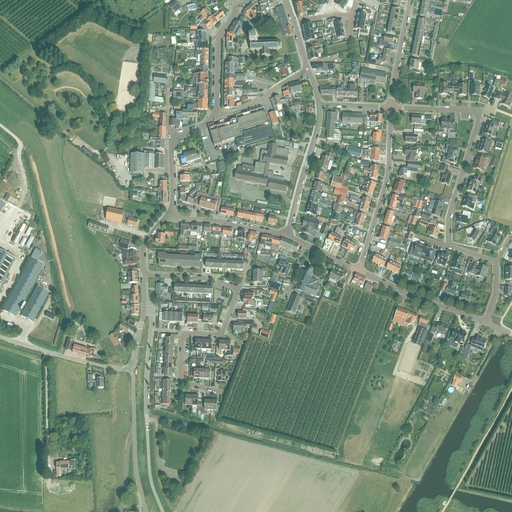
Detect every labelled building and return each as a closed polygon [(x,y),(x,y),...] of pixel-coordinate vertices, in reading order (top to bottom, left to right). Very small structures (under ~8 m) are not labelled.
[(268,4),(266,0),(260,0),(259,1),(260,6),(259,6),(261,12),(262,11),(262,13),(265,13),(264,8),(265,8),(264,5),(268,4)] [(276,0),(266,0),(268,4),(269,9),(274,8),(279,7),(277,2),(276,0)] [(338,0),(335,0),(335,1),(337,2),(335,5),(343,10),(346,5),(338,0)] [(182,8),(178,3),(171,9),(175,14),(182,8)] [(299,15),(307,13),(306,9),(307,7),(303,4),(302,4),(301,3),(296,4),(299,15)] [(422,4),(421,10),(434,13),(435,10),(431,9),(432,6),(429,6),(429,5),(422,4)] [(247,18),(251,21),(251,20),(252,20),(257,16),(254,12),(256,10),(252,5),(245,11),(243,16),(247,18)] [(275,9),(276,10),(278,15),(284,36),(288,35),(286,28),(289,27),(283,6),(275,9)] [(213,27),(217,23),(205,9),(200,14),(204,19),(200,23),(203,26),(204,25),(208,30),(213,26),(213,27)] [(218,23),(225,17),(221,9),(213,17),(218,23)] [(358,13),(357,18),(368,20),(369,16),(371,16),(371,12),(362,10),(362,13),(362,14),(358,13)] [(236,21),(229,32),(235,36),(237,37),(243,26),(246,27),(249,22),(242,17),(238,23),(236,21)] [(357,18),(356,24),(367,26),(369,27),(369,23),(368,23),(368,20),(357,18)] [(336,19),(328,21),(329,25),(330,24),(331,28),(342,26),(341,21),(337,22),(336,19)] [(356,24),(355,29),(359,30),(358,33),(367,35),(368,31),(367,30),(367,26),(356,24)] [(331,28),(330,29),(330,32),(332,32),(333,35),(344,32),(342,26),(331,28)] [(195,42),(207,43),(207,37),(206,32),(197,32),(197,39),(198,40),(194,40),(195,42)] [(233,47),(233,43),(238,43),(238,40),(235,40),(235,36),(229,32),(227,36),(226,49),(234,49),(234,48),(233,47)] [(333,39),(332,39),(333,43),(342,41),(341,38),(345,37),(344,32),(333,35),(333,39)] [(256,51),(257,51),(257,50),(261,50),(261,51),(262,51),(262,55),(261,55),(261,56),(262,56),(262,57),(263,57),(263,56),(268,56),(268,57),(268,56),(272,56),(272,55),(272,50),(273,50),(277,50),(278,50),(280,48),(281,48),(282,48),(281,47),(281,44),(282,44),(282,43),(280,44),(278,42),(278,41),(277,41),(277,42),(258,43),(258,41),(257,41),(257,37),(258,37),(258,36),(257,36),(257,35),(255,35),(254,35),(254,36),(252,36),(252,35),(250,35),(250,36),(249,36),(249,37),(250,37),(250,41),(249,41),(249,42),(250,42),(250,49),(250,50),(250,52),(252,52),(252,50),(256,50),(256,51)] [(314,35),(304,37),(305,43),(311,42),(312,45),(324,42),(323,39),(315,41),(314,35)] [(393,44),(394,38),(385,36),(384,40),(380,39),(379,45),(387,47),(387,43),(393,44)] [(308,50),(310,60),(318,58),(317,54),(321,54),(318,44),(311,45),(312,49),(307,50),(308,50)] [(383,56),(379,56),(390,58),(391,51),(381,49),(380,52),(384,53),(383,56)] [(208,50),(200,50),(199,50),(199,51),(198,51),(198,52),(196,52),(196,54),(194,54),(193,58),(196,59),(196,55),(201,55),(201,67),(208,67),(208,54),(208,50)] [(379,59),(378,62),(389,64),(390,58),(379,56),(379,59)] [(225,75),(235,75),(235,64),(236,64),(236,58),(229,58),(228,64),(226,64),(225,75)] [(411,63),(409,69),(415,70),(415,72),(416,73),(419,74),(420,72),(422,63),(426,64),(427,61),(414,59),(414,62),(412,61),(412,63),(411,63)] [(285,70),(290,68),(289,63),(283,64),(283,66),(277,67),(281,77),(286,75),(285,70)] [(325,71),(335,71),(335,64),(323,64),(313,65),(313,70),(317,70),(317,72),(325,71)] [(385,84),(387,74),(362,69),(360,80),(385,84)] [(154,84),(166,85),(167,77),(155,75),(150,75),(149,84),(151,84),(154,84)] [(199,85),(208,85),(208,80),(208,75),(198,75),(194,75),(194,78),(197,78),(196,85),(199,85)] [(496,79),(493,87),(497,88),(500,81),(501,77),(497,76),(496,79)] [(230,80),(225,80),(225,89),(233,89),(233,83),(233,82),(233,81),(230,81),(230,80)] [(290,87),(291,91),(291,95),(295,94),(296,99),(300,98),(298,93),(303,92),(300,82),(289,85),(290,87)] [(154,102),(163,103),(165,86),(154,84),(151,84),(148,101),(154,102)] [(453,92),(454,85),(448,85),(441,84),(440,95),(447,95),(447,92),(450,92),(453,92)] [(481,93),(483,85),(479,85),(472,84),(471,96),(479,96),(479,93),(481,93)] [(199,85),(199,93),(208,93),(208,85),(199,85)] [(321,96),(336,95),(335,89),(331,89),(331,85),(326,85),(326,87),(320,87),(321,96)] [(349,85),(349,89),(348,98),(354,98),(354,97),(357,97),(358,91),(356,91),(357,90),(356,90),(356,86),(355,86),(355,85),(349,85)] [(425,85),(414,85),(413,93),(416,93),(416,99),(423,99),(423,93),(424,93),(425,85)] [(459,85),(454,85),(453,92),(457,93),(457,92),(459,92),(459,96),(466,96),(467,85),(459,85)] [(486,86),(483,85),(481,93),(483,93),(482,97),(489,100),(493,89),(486,86)] [(233,89),(225,89),(225,97),(234,97),(239,97),(239,89),(233,89)] [(284,93),(285,98),(286,99),(283,100),(286,109),(289,108),(287,101),(290,100),(289,97),(292,96),(291,95),(291,91),(284,93)] [(505,95),(498,92),(496,99),(502,101),(502,102),(505,103),(504,105),(509,107),(511,100),(511,96),(505,94),(505,95)] [(271,100),(275,112),(277,112),(278,112),(278,110),(282,109),(283,110),(286,109),(283,100),(280,101),(279,97),(278,97),(277,97),(276,97),(275,98),(273,99),(271,100)] [(187,106),(187,111),(197,111),(197,105),(198,105),(198,110),(207,110),(207,100),(199,100),(198,103),(196,103),(196,104),(194,104),(194,106),(187,106)] [(297,109),(301,108),(302,112),(306,112),(306,113),(303,113),(304,117),(306,117),(313,117),(312,106),(310,106),(309,103),(301,106),(301,105),(297,107),(297,109)] [(238,149),(255,143),(273,138),(265,112),(264,109),(236,117),(237,120),(236,120),(232,122),(232,121),(230,122),(231,122),(231,123),(217,127),(216,127),(217,129),(210,131),(211,134),(214,145),(235,139),(238,149)] [(197,118),(197,111),(187,111),(176,111),(176,120),(188,121),(188,118),(197,118)] [(278,123),(275,112),(269,114),(272,125),(278,123)] [(327,127),(327,128),(328,128),(328,130),(330,130),(334,130),(334,122),(337,122),(337,114),(335,114),(328,113),(327,121),(327,122),(327,127)] [(165,139),(166,118),(166,114),(161,114),(160,127),(158,127),(158,133),(159,133),(159,138),(165,139)] [(362,124),(363,115),(343,114),(342,123),(362,124)] [(376,127),(376,123),(382,123),(382,116),(376,115),(371,115),(370,119),(371,119),(370,122),(371,122),(371,126),(376,127)] [(421,117),(412,116),(412,124),(421,125),(421,120),(424,120),(424,117),(421,117)] [(448,130),(448,120),(442,120),(442,126),(438,126),(438,133),(444,133),(445,130),(448,130)] [(448,120),(448,130),(451,130),(452,133),(457,134),(457,127),(454,127),(454,120),(448,120)] [(487,124),(484,134),(491,136),(494,129),(497,130),(499,124),(492,122),(491,125),(487,124)] [(328,130),(327,139),(333,140),(338,140),(339,135),(333,135),(334,130),(330,130),(328,130)] [(380,142),(380,137),(381,137),(381,132),(377,131),(377,134),(374,134),(374,142),(369,142),(369,146),(375,146),(375,142),(380,142)] [(414,132),(414,135),(406,135),(405,143),(417,143),(417,136),(421,136),(421,133),(414,132)] [(164,140),(158,140),(158,139),(151,138),(150,142),(151,142),(151,149),(157,149),(164,149),(164,140)] [(490,142),(482,140),(479,151),(487,154),(490,142)] [(236,172),(235,179),(269,185),(268,189),(278,191),(286,192),(287,184),(283,183),(284,179),(273,176),(273,173),(268,172),(269,165),(269,163),(286,166),(288,160),(287,159),(289,150),(277,148),(277,146),(270,144),(269,151),(262,150),(260,160),(262,160),(261,163),(255,162),(255,167),(243,165),(242,167),(237,167),(236,172)] [(447,145),(445,151),(449,152),(448,155),(457,158),(458,157),(459,156),(459,154),(459,153),(459,152),(453,150),(454,147),(447,145)] [(407,149),(405,149),(405,156),(408,156),(407,161),(414,162),(415,156),(416,156),(417,149),(410,149),(407,148),(407,149)] [(361,158),(362,152),(350,149),(349,155),(361,158)] [(130,154),(130,159),(129,159),(128,164),(130,164),(130,173),(144,174),(144,169),(163,169),(164,155),(153,155),(153,151),(145,151),(145,155),(130,154)] [(195,152),(190,153),(192,158),(190,158),(192,162),(193,161),(194,165),(201,163),(200,159),(201,159),(199,155),(196,155),(195,152)] [(192,158),(190,153),(184,155),(185,159),(180,160),(182,167),(184,166),(184,164),(187,163),(192,162),(190,158),(192,158)] [(320,163),(319,168),(327,171),(330,161),(332,162),(333,160),(334,155),(326,153),(325,157),(323,157),(321,163),(320,163)] [(443,157),(441,163),(449,165),(450,162),(456,164),(456,163),(457,163),(458,160),(457,159),(457,158),(448,155),(447,158),(443,157)] [(486,160),(477,157),(476,162),(475,164),(474,168),(482,171),(486,160)] [(218,173),(225,172),(224,162),(217,163),(218,173)] [(408,167),(405,167),(404,170),(401,169),(400,172),(399,172),(399,177),(406,178),(407,172),(417,173),(418,169),(420,169),(421,165),(408,163),(408,167)] [(449,168),(442,166),(440,171),(444,173),(440,183),(449,186),(452,175),(447,173),(449,168)] [(318,171),(316,179),(324,181),(325,177),(328,177),(329,174),(326,173),(318,171)] [(378,174),(364,171),(364,174),(368,174),(367,175),(370,175),(370,179),(377,180),(378,174)] [(180,182),(181,182),(189,182),(190,182),(190,177),(188,177),(188,173),(182,173),(182,177),(180,177),(180,182)] [(331,186),(341,189),(343,183),(344,179),(339,178),(334,177),(331,186)] [(469,187),(468,186),(467,191),(471,192),(475,194),(478,185),(481,186),(483,180),(474,177),(473,180),(471,180),(469,187)] [(402,185),(404,182),(398,180),(397,184),(394,192),(401,194),(403,185),(402,185)] [(322,192),(324,184),(315,182),(313,189),(322,192)] [(360,186),(374,190),(376,184),(369,182),(367,188),(364,187),(365,185),(359,183),(358,185),(360,186)] [(154,188),(154,191),(160,191),(167,191),(167,183),(160,183),(160,188),(158,188),(154,188)] [(189,188),(189,186),(181,186),(181,189),(180,189),(180,195),(181,195),(181,200),(182,201),(181,201),(182,201),(187,197),(186,195),(186,189),(187,189),(189,188)] [(360,186),(360,188),(362,189),(361,193),(372,197),(374,190),(360,186)] [(346,198),(348,191),(342,189),(339,196),(346,198)] [(312,192),(311,198),(325,202),(326,198),(322,197),(323,195),(312,192)] [(159,197),(157,197),(157,201),(160,201),(160,204),(167,204),(167,193),(159,193),(159,197)] [(199,207),(204,209),(207,200),(208,195),(200,193),(198,199),(196,205),(199,206),(199,207)] [(187,197),(182,201),(182,202),(182,201),(183,203),(187,204),(193,206),(193,205),(196,205),(198,199),(197,198),(195,199),(194,201),(192,200),(192,198),(190,195),(187,197)] [(393,196),(391,202),(404,206),(405,203),(404,203),(405,199),(399,198),(393,196)] [(465,196),(462,207),(470,209),(473,199),(465,196)] [(212,201),(210,210),(215,212),(215,211),(218,211),(220,205),(221,199),(213,197),(212,201)] [(317,205),(319,206),(320,204),(324,205),(324,204),(325,202),(311,198),(309,203),(317,205)] [(358,199),(357,203),(369,206),(371,200),(364,198),(363,201),(358,199)] [(429,207),(441,211),(442,207),(443,204),(435,201),(435,202),(431,201),(431,200),(429,207)] [(351,204),(361,207),(360,210),(367,213),(369,206),(357,203),(352,201),(351,204)] [(315,206),(309,204),(306,213),(312,215),(312,214),(316,216),(319,207),(315,206)] [(440,214),(441,211),(429,207),(427,213),(431,214),(431,215),(439,217),(440,214)] [(122,224),(124,212),(108,209),(106,220),(122,224)] [(469,219),(471,213),(463,211),(462,216),(459,215),(458,223),(466,224),(468,219),(469,219)] [(134,214),(124,212),(122,224),(137,227),(138,219),(133,218),(134,214)] [(388,212),(386,218),(392,220),(394,220),(395,217),(393,216),(394,213),(388,212)] [(276,215),(270,214),(268,223),(276,225),(277,218),(275,218),(276,215)] [(358,214),(357,220),(364,222),(366,216),(358,214)] [(348,217),(347,221),(355,224),(355,226),(362,229),(364,222),(357,220),(354,219),(353,219),(351,218),(348,217)] [(414,226),(416,226),(418,219),(412,217),(410,224),(410,225),(414,226)] [(386,218),(384,224),(390,226),(391,222),(393,223),(394,220),(392,220),(386,218)] [(303,233),(312,235),(313,231),(317,232),(320,223),(305,219),(302,228),(304,228),(303,233)] [(107,234),(109,228),(90,221),(88,227),(107,234)] [(190,227),(190,224),(181,224),(180,231),(181,231),(180,236),(180,237),(184,238),(185,231),(189,232),(189,227),(190,227)] [(201,231),(202,225),(191,224),(190,232),(197,233),(197,234),(200,234),(200,231),(201,231)] [(214,235),(220,236),(221,231),(221,227),(213,226),(213,231),(215,231),(214,235)] [(383,227),(382,233),(396,237),(397,234),(395,233),(395,234),(390,232),(391,229),(383,227)] [(437,235),(439,230),(432,227),(429,236),(437,239),(438,236),(437,235)] [(493,227),(489,234),(492,235),(488,242),(495,246),(497,243),(498,244),(500,240),(498,240),(500,236),(496,234),(498,230),(493,227)] [(471,228),(465,230),(466,234),(470,236),(468,238),(474,242),(479,233),(471,228)] [(221,231),(220,236),(223,237),(223,235),(228,236),(228,239),(232,239),(232,236),(231,236),(232,230),(224,229),(224,231),(221,231)] [(328,240),(334,243),(338,233),(340,230),(338,229),(336,232),(335,232),(334,234),(331,233),(328,240)] [(343,231),(340,230),(338,233),(334,243),(339,246),(343,239),(340,237),(343,231)] [(165,235),(163,235),(158,234),(158,238),(156,238),(156,243),(164,244),(164,240),(167,240),(167,236),(173,236),(174,232),(165,231),(165,235)] [(247,242),(247,238),(245,238),(246,232),(240,231),(238,238),(240,239),(240,242),(244,243),(244,241),(247,242)] [(256,241),(257,238),(257,234),(249,232),(247,242),(252,243),(253,240),(256,241)] [(388,237),(393,239),(393,240),(390,239),(388,245),(400,248),(402,240),(397,238),(397,237),(396,237),(382,233),(380,238),(387,241),(388,237)] [(22,237),(17,247),(21,249),(25,239),(22,237)] [(266,237),(266,238),(262,237),(260,246),(271,248),(273,238),(266,237)] [(279,246),(281,240),(273,238),(271,248),(271,249),(269,255),(275,256),(276,252),(273,252),(273,250),(278,251),(279,246)] [(282,238),(281,240),(279,246),(296,253),(299,245),(294,244),(294,243),(282,238)] [(130,243),(122,240),(119,247),(128,250),(130,243)] [(342,247),(347,250),(351,243),(345,240),(342,247)] [(357,245),(351,243),(347,250),(353,252),(357,245)] [(422,256),(425,247),(417,244),(417,246),(413,244),(409,255),(413,256),(414,254),(422,256)] [(432,249),(425,247),(422,256),(429,259),(428,262),(432,263),(436,252),(432,251),(432,249)] [(44,265),(37,261),(42,252),(36,249),(31,258),(2,311),(15,318),(44,265)] [(16,260),(0,250),(0,294),(4,288),(1,286),(16,260)] [(137,265),(137,252),(124,252),(125,266),(137,265)] [(444,263),(447,264),(450,255),(445,254),(445,255),(442,254),(442,253),(439,252),(436,260),(439,261),(438,264),(443,266),(444,263)] [(159,266),(166,266),(167,257),(166,257),(166,254),(159,253),(158,259),(160,259),(159,266)] [(195,255),(194,259),(193,259),(193,268),(200,268),(200,261),(201,261),(201,256),(195,255)] [(372,262),(378,265),(382,258),(376,255),(372,262)] [(465,268),(461,267),(463,260),(456,257),(452,268),(457,270),(456,273),(462,275),(465,268)] [(387,261),(382,258),(378,265),(384,268),(387,261)] [(283,261),(281,260),(280,264),(283,265),(283,267),(281,272),(282,272),(281,273),(287,276),(291,267),(285,265),(286,262),(285,261),(283,261)] [(205,261),(204,263),(206,263),(206,269),(213,269),(213,261),(210,261),(207,261),(206,261),(205,261)] [(387,269),(392,272),(396,265),(390,262),(387,269)] [(401,268),(396,265),(392,272),(398,275),(401,268)] [(478,269),(476,268),(471,266),(469,273),(476,275),(476,276),(484,279),(487,268),(479,266),(478,269)] [(137,269),(126,269),(126,273),(128,273),(128,277),(127,277),(127,279),(128,279),(128,283),(138,283),(137,272),(137,269)] [(254,271),(254,277),(263,278),(263,272),(266,272),(267,269),(259,269),(259,272),(254,271)] [(321,291),(322,287),(320,286),(317,281),(311,278),(314,271),(311,270),(310,271),(306,269),(305,272),(303,271),(296,290),(315,298),(316,296),(320,298),(322,292),(321,291)] [(344,276),(333,271),(329,279),(337,282),(335,286),(338,287),(338,288),(342,290),(346,282),(342,280),(344,276)] [(404,271),(402,277),(411,280),(410,281),(419,284),(422,277),(413,274),(412,274),(413,273),(411,272),(409,271),(408,273),(404,271)] [(353,281),(363,285),(366,279),(356,274),(353,281)] [(263,278),(254,277),(254,283),(259,283),(259,286),(266,287),(266,283),(263,283),(263,278)] [(271,282),(269,287),(279,291),(281,285),(275,283),(273,282),(271,282)] [(370,291),(373,285),(367,283),(364,289),(370,291)] [(168,291),(168,286),(164,286),(164,285),(157,284),(156,297),(164,297),(164,291),(168,291)] [(452,284),(450,288),(449,287),(446,293),(455,296),(457,290),(454,289),(456,285),(452,284)] [(32,323),(49,293),(37,286),(21,316),(32,323)] [(130,296),(138,296),(138,287),(132,287),(132,290),(122,291),(122,296),(130,296)] [(468,287),(465,294),(463,293),(461,299),(469,302),(471,297),(470,296),(471,292),(473,293),(474,290),(468,287)] [(271,289),(270,294),(272,295),(270,301),(275,302),(277,296),(276,295),(278,292),(271,289)] [(245,293),(245,298),(252,299),(254,299),(254,296),(257,296),(258,291),(251,290),(250,293),(245,293)] [(295,315),(302,298),(294,295),(287,312),(295,315)] [(130,296),(130,304),(138,303),(138,296),(130,296)] [(245,298),(243,298),(243,304),(248,304),(248,307),(255,307),(256,301),(252,301),(252,299),(245,298)] [(138,306),(132,305),(126,305),(126,310),(131,310),(131,315),(138,315),(138,306)] [(417,316),(408,312),(398,309),(393,322),(407,327),(408,324),(413,326),(415,321),(416,318),(417,318),(417,317),(417,316)] [(238,313),(238,319),(246,319),(250,319),(250,316),(250,313),(250,310),(246,310),(245,310),(243,310),(243,313),(238,313)] [(55,316),(47,312),(45,316),(53,320),(55,316)] [(203,324),(208,324),(209,316),(206,316),(206,313),(201,312),(201,315),(201,320),(203,321),(203,324)] [(187,323),(193,323),(193,316),(188,315),(188,314),(185,314),(185,320),(188,320),(187,323)] [(209,316),(208,324),(214,324),(214,322),(217,322),(217,315),(211,314),(211,317),(209,316)] [(201,320),(201,315),(198,315),(198,316),(193,316),(193,323),(198,324),(198,320),(201,320)] [(429,329),(430,327),(426,325),(428,320),(421,317),(418,325),(421,326),(415,341),(423,344),(429,329)] [(234,324),(233,331),(238,331),(238,333),(239,334),(240,334),(241,334),(242,333),(242,331),(242,327),(246,327),(246,326),(249,326),(253,326),(255,322),(249,322),(246,322),(238,322),(238,325),(234,324)] [(434,323),(431,333),(435,334),(436,332),(445,336),(448,327),(444,326),(442,325),(438,323),(438,325),(434,323)] [(120,327),(127,332),(130,329),(122,324),(120,327)] [(262,330),(260,336),(268,340),(271,334),(262,330)] [(460,333),(454,330),(451,338),(455,339),(454,342),(459,344),(460,341),(464,343),(467,335),(465,335),(466,334),(461,332),(460,333)] [(114,334),(109,337),(114,344),(116,347),(120,345),(118,342),(114,334)] [(485,347),(485,346),(487,342),(477,338),(476,340),(473,339),(470,347),(473,348),(474,346),(483,350),(484,349),(485,349),(485,347)] [(68,339),(65,349),(71,351),(74,341),(68,339)] [(193,346),(192,353),(195,353),(195,352),(197,352),(197,350),(201,350),(201,341),(196,341),(196,346),(193,346)] [(207,341),(206,350),(212,350),(212,353),(215,353),(215,346),(212,346),(212,341),(207,341)] [(221,351),(225,351),(225,342),(219,342),(219,347),(216,347),(216,354),(221,354),(221,351)] [(225,342),(225,351),(228,351),(228,356),(233,356),(233,347),(230,347),(230,342),(225,342)] [(74,343),(72,352),(83,355),(84,354),(87,355),(87,357),(93,357),(93,352),(96,352),(96,348),(92,348),(92,349),(87,349),(87,348),(86,348),(86,347),(74,343)] [(205,370),(205,379),(210,379),(213,379),(214,372),(211,372),(211,370),(208,370),(208,366),(206,366),(205,370)] [(194,379),(199,379),(200,370),(197,370),(197,368),(191,367),(191,377),(194,377),(194,379)] [(228,373),(226,373),(221,372),(221,369),(215,369),(214,377),(218,377),(218,382),(225,382),(226,377),(228,377),(228,373)] [(455,376),(451,386),(457,388),(459,382),(461,383),(462,378),(455,376)] [(97,379),(97,382),(94,382),(94,388),(103,388),(103,379),(97,379)] [(192,406),(192,396),(186,396),(186,401),(183,401),(182,408),(186,409),(186,405),(192,406)] [(201,411),(202,404),(202,403),(202,402),(198,402),(198,396),(192,396),(192,406),(198,406),(198,409),(198,411),(201,411)] [(208,410),(211,411),(211,401),(205,401),(205,405),(202,404),(201,411),(201,414),(201,415),(205,415),(205,413),(207,413),(208,410)] [(217,401),(211,401),(211,411),(214,411),(214,413),(216,413),(216,415),(220,416),(220,405),(217,405),(217,401)] [(60,463),(56,463),(56,468),(60,468),(60,469),(68,469),(68,470),(68,472),(71,472),(71,470),(77,470),(76,461),(71,461),(71,463),(68,463),(68,462),(60,463)] [(54,470),(51,470),(51,464),(45,465),(45,472),(51,472),(51,475),(54,475),(54,470)]
